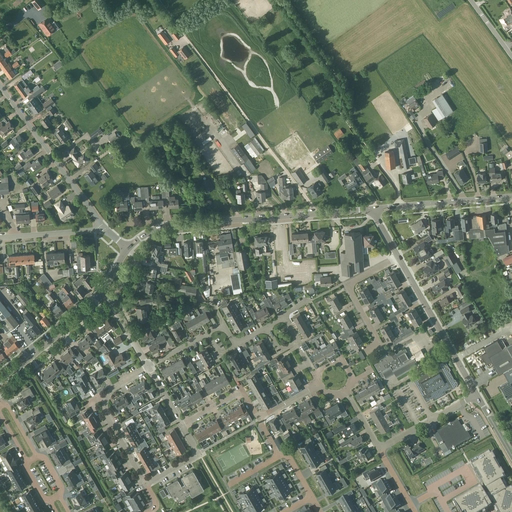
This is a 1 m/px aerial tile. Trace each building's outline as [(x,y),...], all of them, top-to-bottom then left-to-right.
[(37,0),(33,0),(32,2),(38,10),(41,8),(37,3),(39,1),(37,0)] [(511,8),(511,9),(510,8),(504,11),(507,15),(500,19),(502,23),(503,25),(506,23),(505,21),(511,16),(511,8)] [(506,23),(503,25),(507,30),(511,26),(511,16),(505,21),(506,23)] [(49,20),(41,26),(47,35),(53,30),(54,32),(59,28),(54,21),(51,23),(49,20)] [(172,34),(176,40),(180,37),(176,31),(175,31),(170,25),(171,25),(169,23),(167,25),(169,26),(167,27),(172,34)] [(162,31),(158,34),(165,44),(169,41),(162,31)] [(185,59),(190,55),(184,46),(177,52),(173,46),(169,49),(176,57),(180,53),(185,59)] [(59,61),(53,66),(56,69),(62,65),(59,61)] [(6,73),(11,69),(7,63),(2,67),(6,73)] [(11,69),(6,73),(10,78),(15,75),(11,69)] [(33,73),(31,70),(22,76),(25,79),(33,73)] [(38,76),(27,83),(29,86),(40,79),(38,76)] [(14,85),(19,91),(23,88),(27,85),(22,79),(14,85)] [(27,94),(32,91),(28,86),(24,89),(23,88),(19,91),(23,97),(28,94),(27,94)] [(26,104),(30,108),(41,100),(38,96),(46,90),(43,86),(41,87),(39,89),(35,92),(34,92),(36,95),(33,97),(27,102),(27,103),(26,104)] [(453,110),(442,94),(432,100),(437,107),(432,110),(438,120),(453,110)] [(46,109),(51,106),(51,105),(55,102),(51,97),(43,103),(41,100),(30,108),(33,113),(34,112),(35,113),(41,108),(44,106),(46,109)] [(415,108),(419,105),(416,99),(409,104),(413,110),(416,109),(415,108)] [(51,106),(46,109),(48,111),(47,111),(49,113),(46,116),(40,120),(45,127),(51,123),(47,118),(51,115),(51,116),(56,112),(52,107),(51,106)] [(413,119),(416,117),(411,109),(408,112),(413,119)] [(431,114),(423,119),(429,128),(437,123),(431,114)] [(72,126),(67,119),(64,122),(69,129),(72,126)] [(6,134),(14,127),(9,121),(4,125),(1,121),(0,122),(0,131),(3,135),(5,133),(6,134)] [(249,136),(253,133),(245,123),(241,125),(249,136)] [(63,128),(60,125),(56,128),(58,131),(54,134),(61,144),(68,139),(61,129),(63,128)] [(103,132),(100,127),(89,135),(92,139),(99,134),(100,134),(103,132)] [(116,133),(115,132),(107,138),(108,139),(108,140),(110,142),(111,143),(119,138),(118,136),(116,133)] [(24,141),(19,134),(11,141),(16,147),(24,141)] [(244,146),(247,150),(250,147),(251,148),(252,148),(257,155),(264,150),(255,138),(245,146),(244,146)] [(480,152),(488,151),(487,138),(479,139),(480,152)] [(5,148),(10,144),(7,140),(1,144),(5,148)] [(408,150),(410,150),(410,149),(410,148),(409,144),(406,145),(406,146),(405,143),(404,140),(399,140),(395,141),(396,147),(400,146),(401,151),(407,150),(406,149),(407,149),(407,150),(408,150)] [(248,158),(245,154),(238,144),(230,149),(241,164),(240,164),(247,174),(256,168),(249,158),(248,158)] [(328,145),(313,156),(318,163),(333,153),(328,145)] [(373,152),(378,152),(378,156),(382,156),(382,146),(374,146),(373,152)] [(457,146),(446,153),(450,160),(462,152),(457,146)] [(76,153),(78,152),(74,147),(67,152),(71,157),(73,159),(72,160),(74,162),(74,163),(75,165),(76,165),(78,167),(83,164),(84,165),(90,160),(84,152),(78,156),(76,153)] [(24,160),(26,159),(25,159),(27,157),(28,158),(34,154),(30,149),(25,152),(24,150),(19,153),(24,160)] [(407,150),(401,151),(405,169),(410,168),(407,150)] [(387,168),(396,167),(394,151),(385,152),(387,168)] [(114,152),(108,156),(112,161),(118,157),(114,152)] [(31,164),(35,170),(42,165),(38,159),(31,164)] [(369,184),(374,181),(379,188),(386,183),(384,181),(385,180),(381,175),(376,178),(374,176),(370,170),(368,171),(366,168),(367,167),(363,161),(360,163),(360,162),(358,164),(356,166),(363,175),(363,176),(368,182),(369,184)] [(92,170),(91,170),(85,175),(92,185),(99,180),(93,172),(99,168),(95,162),(90,166),(92,170)] [(27,163),(23,166),(22,167),(18,170),(17,170),(17,171),(19,174),(24,170),(25,171),(31,167),(27,163)] [(207,172),(203,165),(197,169),(197,168),(195,169),(198,174),(200,172),(202,175),(207,172)] [(493,176),(493,182),(496,182),(495,180),(502,180),(501,173),(495,173),(495,167),(489,167),(490,176),(493,176)] [(307,180),(299,168),(291,173),(300,185),(307,180)] [(319,171),(327,183),(332,180),(324,168),(319,171)] [(317,174),(314,169),(307,173),(310,178),(317,174)] [(455,173),(461,184),(469,179),(462,169),(455,173)] [(359,176),(355,170),(351,173),(353,176),(350,178),(351,181),(346,185),(351,193),(356,190),(355,189),(359,186),(355,179),(359,176)] [(428,183),(439,181),(438,177),(444,176),(443,170),(437,171),(437,173),(427,175),(428,183)] [(404,183),(413,181),(412,179),(415,178),(414,174),(411,174),(411,172),(402,174),(404,183)] [(44,186),(53,180),(47,173),(39,179),(44,186)] [(486,176),(486,175),(486,173),(477,173),(477,175),(477,182),(478,182),(478,183),(479,184),(481,183),(482,183),(482,182),(487,182),(486,176)] [(8,182),(8,177),(1,177),(1,183),(0,182),(0,193),(9,192),(8,182)] [(214,188),(209,178),(201,183),(206,193),(214,188)] [(261,179),(254,185),(264,197),(271,192),(261,179)] [(314,197),(322,192),(315,182),(308,188),(314,197)] [(30,187),(36,195),(41,192),(35,184),(30,187)] [(54,199),(62,192),(57,186),(48,192),(54,199)] [(145,199),(145,196),(144,188),(144,187),(140,187),(138,187),(138,197),(138,201),(135,201),(134,196),(130,197),(131,205),(134,205),(135,209),(142,209),(141,199),(145,199)] [(240,193),(240,189),(236,190),(236,194),(236,197),(237,197),(238,202),(244,201),(244,193),(240,193)] [(123,193),(124,193),(124,202),(116,202),(117,211),(127,210),(127,201),(127,199),(130,199),(129,192),(130,192),(130,190),(129,190),(123,190),(123,193)] [(174,196),(169,197),(170,207),(178,206),(178,198),(175,199),(174,196)] [(52,204),(49,200),(43,204),(46,208),(52,204)] [(68,206),(65,208),(60,201),(55,205),(59,212),(59,213),(63,220),(68,217),(69,218),(70,218),(71,218),(72,217),(73,216),(73,215),(73,214),(73,213),(68,206)] [(39,211),(38,211),(36,211),(36,214),(36,221),(41,220),(41,221),(42,222),(43,222),(44,221),(44,220),(45,220),(44,213),(39,214),(39,211)] [(489,221),(490,226),(497,226),(497,229),(501,229),(501,224),(500,224),(499,217),(498,217),(498,213),(492,214),(492,218),(491,218),(491,221),(489,221)] [(507,223),(501,224),(501,229),(497,229),(497,226),(490,226),(489,221),(489,220),(487,220),(486,215),(477,216),(477,217),(469,217),(469,216),(470,229),(471,238),(489,236),(494,246),(493,246),(498,256),(509,252),(507,223)] [(470,238),(471,238),(470,229),(469,216),(466,217),(466,216),(463,216),(463,217),(462,217),(463,229),(467,229),(467,233),(470,233),(470,238)] [(454,218),(447,219),(448,225),(445,225),(446,232),(453,231),(452,226),(455,226),(454,218)] [(440,219),(432,220),(433,230),(432,230),(433,233),(439,233),(439,230),(441,229),(440,219)] [(416,233),(426,228),(421,220),(412,226),(416,233)] [(315,241),(320,240),(320,242),(325,241),(325,240),(328,239),(327,235),(324,235),(324,231),(314,232),(315,241)] [(341,253),(343,275),(352,274),(352,272),(356,272),(356,270),(363,269),(362,258),(362,251),(361,245),(360,232),(354,232),(351,232),(351,233),(345,233),(346,252),(341,253)] [(220,254),(215,255),(217,264),(221,264),(222,267),(235,265),(238,264),(237,258),(234,259),(233,251),(231,238),(230,233),(219,235),(220,240),(217,241),(218,249),(219,249),(220,254)] [(292,242),(300,241),(299,233),(291,234),(292,242)] [(299,233),(300,241),(308,241),(307,233),(299,233)] [(414,247),(418,254),(428,249),(426,245),(427,245),(426,243),(432,239),(430,234),(422,239),(424,242),(414,247)] [(361,245),(362,251),(365,251),(365,252),(368,252),(367,245),(374,244),(373,235),(364,236),(365,245),(361,245)] [(262,255),(263,255),(262,248),(261,236),(254,237),(255,245),(258,244),(258,248),(255,248),(255,253),(256,253),(256,256),(262,255)] [(268,236),(261,236),(262,248),(263,255),(270,254),(271,266),(284,265),(283,250),(266,252),(266,248),(265,244),(268,244),(268,242),(271,242),(270,237),(268,237),(268,236)] [(203,246),(202,241),(196,241),(196,251),(203,251),(203,254),(206,253),(206,246),(203,246)] [(184,242),(185,255),(192,255),(192,254),(193,254),(193,249),(191,249),(191,242),(184,242)] [(157,265),(167,267),(168,264),(161,263),(163,252),(160,252),(161,247),(155,246),(154,250),(153,250),(153,252),(153,254),(153,253),(152,259),(154,259),(154,262),(157,262),(157,265)] [(236,251),(239,269),(249,267),(246,249),(236,251)] [(428,249),(418,254),(422,261),(432,256),(428,249)] [(64,252),(55,253),(56,263),(65,262),(65,258),(64,252)] [(457,261),(451,252),(446,255),(451,264),(457,261)] [(46,254),(47,263),(56,263),(55,253),(46,254)] [(82,253),(78,253),(78,255),(80,255),(81,263),(90,262),(89,255),(83,256),(82,253)] [(511,253),(503,258),(506,265),(511,262),(511,253)] [(28,255),(22,256),(22,263),(26,263),(26,266),(27,266),(27,269),(31,269),(30,265),(29,265),(28,263),(29,263),(28,255)] [(438,256),(436,257),(428,262),(430,265),(424,268),(428,276),(432,274),(433,274),(440,270),(436,263),(441,260),(438,256)] [(81,263),(77,263),(78,273),(87,272),(87,269),(90,269),(90,262),(81,263)] [(456,262),(451,264),(456,274),(462,271),(456,262)] [(153,276),(155,276),(156,272),(157,273),(158,270),(166,272),(167,267),(157,265),(156,268),(150,267),(149,271),(148,271),(147,276),(152,277),(153,276)] [(385,281),(386,283),(397,277),(393,271),(386,275),(388,279),(385,281)] [(53,284),(44,273),(39,277),(47,287),(53,284)] [(320,281),(321,285),(331,285),(330,277),(322,277),(322,274),(315,275),(315,281),(320,281)] [(447,278),(444,274),(438,278),(441,282),(433,287),(437,293),(441,291),(443,294),(449,290),(447,287),(448,286),(444,279),(447,278)] [(85,278),(83,275),(78,279),(83,285),(85,283),(89,288),(94,283),(88,276),(85,278)] [(397,277),(386,283),(388,286),(391,284),(393,287),(400,283),(397,277)] [(83,285),(78,279),(73,283),(77,288),(74,290),(80,297),(86,293),(81,287),(83,285)] [(265,288),(277,287),(277,279),(265,280),(265,288)] [(147,283),(145,291),(148,292),(147,294),(152,295),(152,292),(153,284),(157,284),(157,281),(151,280),(150,283),(147,283)] [(71,290),(66,284),(61,288),(66,294),(71,290)] [(195,297),(197,287),(183,285),(176,284),(175,290),(185,292),(185,296),(195,297)] [(461,284),(455,287),(460,295),(466,292),(461,284)] [(359,291),(362,297),(370,292),(367,286),(359,291)] [(382,286),(379,287),(382,292),(385,297),(385,296),(391,293),(389,289),(385,291),(382,286)] [(397,302),(408,296),(404,289),(397,293),(400,297),(396,299),(397,302)] [(29,302),(21,291),(16,295),(17,296),(24,306),(29,302)] [(56,298),(51,292),(48,295),(52,301),(56,298)] [(366,303),(373,298),(370,292),(362,297),(366,303)] [(375,297),(377,301),(385,297),(382,292),(375,297)] [(283,307),(289,303),(288,301),(292,299),(289,293),(284,296),(283,293),(280,295),(280,294),(277,296),(283,307)] [(443,306),(450,302),(449,300),(454,297),(452,293),(447,296),(440,300),(443,306)] [(64,297),(62,299),(64,302),(68,307),(74,302),(70,298),(67,294),(64,297)] [(274,303),(278,310),(283,307),(277,296),(276,294),(272,296),(276,302),(274,303)] [(332,305),(339,301),(336,295),(331,298),(329,296),(326,298),(327,301),(329,300),(332,305)] [(389,303),(387,299),(385,296),(385,297),(377,301),(379,305),(383,302),(385,305),(389,303)] [(408,296),(397,302),(399,304),(403,302),(405,306),(411,302),(408,296)] [(267,301),(270,307),(272,310),(275,308),(270,299),(269,297),(266,299),(267,301)] [(270,307),(267,301),(266,299),(266,298),(263,300),(265,304),(261,306),(262,308),(260,309),(265,318),(271,315),(269,311),(268,308),(270,307)] [(53,312),(54,312),(57,316),(63,311),(56,302),(55,303),(54,301),(51,304),(52,305),(49,308),(53,312)] [(230,301),(222,306),(225,311),(237,305),(236,303),(232,305),(230,301)] [(342,306),(339,301),(332,305),(335,310),(333,311),(335,314),(338,312),(337,309),(342,306)] [(228,316),(236,312),(237,311),(235,308),(237,306),(237,305),(225,311),(228,316)] [(373,316),(384,309),(385,309),(384,307),(383,307),(379,309),(377,305),(369,310),(373,316)] [(145,306),(136,307),(138,314),(147,313),(145,306)] [(403,306),(394,312),(396,315),(405,310),(403,306)] [(463,320),(467,327),(476,322),(472,314),(469,316),(467,313),(471,310),(469,306),(461,311),(463,315),(464,315),(466,318),(463,320)] [(19,323),(6,307),(0,312),(0,317),(10,330),(19,323)] [(205,322),(210,319),(208,315),(211,313),(207,307),(202,310),(204,312),(200,314),(205,322)] [(45,316),(48,313),(44,308),(39,313),(43,318),(40,320),(45,326),(50,322),(45,316)] [(411,319),(418,314),(414,308),(407,312),(409,315),(406,317),(408,320),(411,319)] [(260,321),(265,318),(260,309),(255,313),(260,321)] [(384,309),(373,316),(376,322),(384,317),(382,314),(385,312),(384,309)] [(200,325),(205,322),(200,314),(198,310),(196,311),(199,315),(195,317),(200,325)] [(35,324),(37,322),(28,311),(22,316),(31,327),(28,329),(33,335),(40,330),(35,324)] [(231,321),(242,315),(241,313),(238,315),(236,312),(228,316),(231,321)] [(147,313),(138,314),(139,321),(144,320),(148,319),(147,316),(147,313)] [(190,330),(195,328),(188,316),(187,313),(185,314),(186,317),(189,321),(185,323),(190,330)] [(293,317),(296,322),(303,318),(306,316),(305,314),(301,316),(300,313),(293,317)] [(349,318),(346,313),(341,316),(339,314),(336,316),(337,318),(339,317),(342,322),(349,318)] [(415,325),(422,321),(418,314),(411,319),(415,325)] [(190,315),(188,316),(195,328),(200,325),(195,317),(192,319),(190,315)] [(234,326),(241,321),(240,318),(243,316),(242,315),(231,321),(234,326)] [(148,319),(144,320),(145,328),(156,326),(161,326),(160,319),(156,320),(156,321),(150,322),(150,318),(149,318),(148,316),(147,316),(148,319)] [(303,318),(296,322),(299,327),(305,323),(304,320),(308,318),(306,316),(303,318)] [(349,318),(342,322),(345,327),(343,329),(345,331),(348,329),(347,327),(352,324),(349,318)] [(110,324),(107,319),(101,324),(107,331),(111,328),(114,331),(116,329),(111,323),(110,324)] [(177,340),(184,336),(181,330),(183,328),(179,321),(172,326),(175,330),(172,331),(177,340)] [(234,326),(236,331),(241,328),(242,330),(249,326),(247,323),(243,325),(241,321),(234,326)] [(301,332),(312,326),(311,323),(307,326),(305,323),(299,327),(301,332)] [(5,324),(0,328),(4,333),(8,329),(5,324)] [(103,335),(107,331),(101,324),(96,328),(99,332),(98,333),(103,339),(105,337),(103,335)] [(384,335),(391,330),(388,324),(380,328),(384,335)] [(312,326),(301,332),(304,337),(311,333),(310,330),(313,328),(312,326)] [(144,335),(143,335),(142,336),(141,337),(144,342),(145,341),(145,342),(154,337),(151,331),(153,330),(153,328),(157,327),(156,327),(145,328),(143,328),(144,335)] [(398,334),(400,337),(406,334),(403,328),(400,330),(401,333),(398,334)] [(391,330),(384,335),(387,341),(395,337),(396,336),(392,330),(391,330)] [(413,330),(412,330),(406,334),(400,337),(395,340),(396,343),(414,333),(413,330)] [(352,341),(360,337),(356,331),(350,335),(348,331),(340,335),(343,339),(345,338),(346,340),(350,338),(352,341)] [(159,344),(164,341),(164,342),(169,339),(167,335),(169,334),(168,332),(166,333),(161,336),(161,337),(160,336),(155,339),(156,340),(151,342),(153,346),(150,347),(153,354),(162,349),(159,344)] [(83,339),(89,346),(94,341),(89,334),(88,335),(87,334),(84,336),(85,338),(83,339)] [(13,335),(9,338),(4,342),(8,347),(5,350),(9,355),(19,347),(18,347),(21,345),(13,335)] [(268,335),(262,338),(264,344),(270,340),(268,335)] [(123,341),(120,336),(113,340),(116,345),(123,341)] [(360,337),(352,341),(354,345),(350,347),(351,349),(349,350),(351,354),(359,350),(356,346),(363,343),(360,337)] [(463,348),(474,342),(472,337),(460,343),(463,348)] [(330,343),(326,346),(331,354),(336,352),(336,351),(340,349),(336,343),(338,342),(336,338),(334,339),(333,338),(329,340),(330,343)] [(83,350),(89,346),(83,339),(82,340),(80,340),(78,342),(78,343),(83,350)] [(107,351),(112,347),(106,340),(101,344),(107,351)] [(256,344),(252,346),(254,348),(253,349),(254,352),(259,349),(265,346),(262,340),(256,344)] [(498,340),(484,348),(487,352),(482,355),(487,364),(492,361),(499,374),(504,372),(511,384),(502,389),(507,398),(511,395),(511,343),(502,349),(498,340)] [(259,349),(254,352),(257,357),(268,351),(265,346),(259,349)] [(327,357),(331,354),(326,346),(322,348),(327,357)] [(65,352),(71,360),(75,357),(78,361),(83,357),(78,351),(75,353),(70,348),(65,352)] [(322,348),(317,351),(322,360),(327,357),(322,348)] [(418,365),(416,361),(425,356),(421,350),(414,353),(415,354),(408,358),(405,353),(407,351),(405,348),(396,354),(395,352),(388,355),(387,354),(380,358),(381,360),(374,364),(378,371),(381,370),(379,372),(382,376),(384,375),(386,378),(394,374),(396,377),(418,365)] [(206,349),(199,353),(202,359),(210,354),(206,349)] [(322,360),(317,351),(316,349),(314,350),(315,352),(312,354),(317,363),(322,360)] [(115,357),(111,350),(104,354),(110,363),(113,362),(116,366),(125,361),(121,354),(115,357)] [(258,364),(259,366),(270,360),(268,357),(271,355),(268,351),(257,357),(253,359),(254,362),(260,358),(262,362),(258,364)] [(68,362),(71,360),(65,352),(60,356),(65,362),(61,364),(63,366),(66,371),(71,366),(68,362)] [(84,357),(88,362),(94,357),(90,352),(84,357)] [(202,359),(199,360),(201,364),(199,366),(202,371),(212,365),(210,362),(213,360),(210,354),(202,359)] [(237,354),(230,358),(236,368),(242,365),(244,368),(246,366),(241,357),(239,358),(237,354)] [(270,360),(269,361),(272,365),(276,363),(277,362),(280,367),(289,361),(288,358),(287,358),(285,356),(281,359),(279,355),(273,358),(270,360)] [(177,361),(183,373),(185,372),(183,368),(186,366),(182,358),(177,361)] [(426,401),(434,397),(434,396),(444,390),(444,391),(446,390),(446,389),(449,387),(450,388),(451,388),(453,388),(455,388),(456,387),(457,386),(457,384),(457,383),(457,382),(456,380),(454,378),(452,378),(452,377),(453,377),(449,370),(450,370),(445,360),(433,367),(413,379),(415,383),(426,401)] [(68,372),(66,371),(63,366),(60,368),(59,368),(59,367),(55,364),(56,363),(54,361),(51,364),(49,366),(55,374),(58,372),(59,372),(60,371),(61,373),(63,372),(65,375),(68,372)] [(182,374),(183,373),(177,361),(172,364),(176,371),(179,370),(182,374)] [(281,378),(292,372),(290,369),(292,368),(291,365),(291,364),(289,361),(280,367),(281,366),(282,369),(280,370),(281,371),(278,373),(281,377),(278,379),(279,380),(281,378)] [(173,373),(176,371),(172,364),(167,367),(173,378),(175,377),(173,373)] [(52,376),(55,374),(49,366),(46,368),(43,371),(44,373),(45,372),(48,376),(48,377),(48,376),(46,375),(43,377),(51,386),(53,384),(51,381),(53,380),(51,378),(52,378),(52,376)] [(118,366),(106,373),(108,377),(121,370),(118,366)] [(174,380),(173,378),(167,367),(162,369),(166,377),(169,375),(173,381),(174,380)] [(246,378),(249,383),(258,378),(256,375),(260,373),(257,368),(252,371),(253,374),(246,378)] [(96,385),(102,381),(100,377),(102,376),(102,377),(106,375),(102,369),(97,372),(90,375),(96,385)] [(291,384),(299,380),(296,374),(294,375),(292,372),(281,378),(284,383),(289,381),(291,384)] [(128,388),(144,380),(141,374),(124,382),(128,388)] [(224,374),(219,377),(224,386),(229,383),(224,374)] [(76,384),(72,386),(75,392),(80,389),(82,393),(88,389),(84,382),(87,381),(84,375),(78,378),(81,381),(75,384),(76,384)] [(219,389),(224,386),(219,377),(214,379),(219,389)] [(252,388),(260,384),(257,379),(258,378),(249,383),(252,388)] [(214,391),(219,389),(214,379),(209,382),(214,391)] [(299,380),(291,384),(293,388),(289,391),(291,395),(284,399),(284,400),(292,396),(302,390),(300,387),(303,385),(299,380)] [(139,383),(144,391),(147,389),(149,393),(149,392),(152,397),(156,395),(148,382),(146,383),(144,381),(139,383)] [(372,383),(378,394),(379,393),(378,391),(381,389),(377,381),(375,382),(374,381),(372,382),(372,383)] [(198,382),(195,384),(197,388),(195,389),(197,392),(194,394),(198,401),(203,398),(199,391),(202,390),(198,382)] [(209,394),(214,391),(209,382),(204,385),(209,394)] [(141,393),(144,391),(139,383),(134,386),(141,397),(141,398),(143,397),(141,393)] [(375,395),(378,394),(372,383),(367,386),(372,395),(374,393),(375,395)] [(255,393),(263,388),(260,384),(252,388),(255,393)] [(134,403),(136,401),(136,400),(141,397),(134,386),(129,389),(132,394),(130,396),(134,403)] [(368,397),(372,395),(367,386),(362,389),(368,399),(369,399),(368,397)] [(28,394),(32,392),(29,388),(21,393),(24,398),(17,402),(21,410),(27,406),(26,404),(29,402),(26,397),(29,395),(28,394)] [(258,398),(266,393),(263,388),(255,393),(258,398)] [(189,391),(187,389),(185,390),(193,403),(198,401),(194,394),(191,395),(189,391)] [(358,392),(355,394),(361,405),(364,403),(362,400),(365,399),(366,401),(368,399),(362,389),(358,392)] [(188,406),(193,403),(185,390),(184,391),(186,396),(183,397),(188,406)] [(260,403),(269,398),(268,398),(266,393),(258,398),(260,403)] [(176,394),(173,396),(180,409),(183,407),(183,409),(188,406),(183,397),(179,400),(176,394)] [(120,398),(124,406),(127,405),(129,408),(134,406),(131,400),(128,402),(125,395),(120,398)] [(124,406),(120,398),(114,401),(117,407),(115,409),(118,414),(120,412),(119,409),(124,406)] [(269,398),(260,403),(263,408),(271,404),(272,407),(278,404),(275,399),(271,401),(269,398)] [(322,414),(321,411),(314,399),(311,401),(310,399),(305,402),(310,411),(313,410),(316,417),(322,414)] [(76,402),(67,407),(69,410),(67,412),(69,417),(74,414),(73,412),(79,408),(76,402)] [(153,406),(150,402),(139,409),(140,412),(146,408),(150,415),(154,412),(162,408),(159,403),(153,406)] [(300,407),(297,408),(304,420),(310,417),(307,413),(310,411),(305,402),(299,405),(300,407)] [(337,403),(333,406),(337,414),(339,413),(341,416),(343,415),(344,416),(348,414),(343,405),(340,407),(337,403)] [(249,415),(246,409),(244,406),(242,408),(240,405),(235,408),(240,417),(242,419),(249,415)] [(372,418),(381,413),(377,405),(371,408),(373,411),(370,413),(372,418)] [(333,417),(337,414),(333,406),(326,410),(328,414),(325,416),(330,425),(333,423),(332,421),(335,420),(333,417)] [(40,420),(36,414),(41,412),(38,408),(32,412),(34,415),(27,420),(31,428),(37,424),(36,422),(40,420)] [(162,408),(154,412),(156,415),(152,417),(153,419),(155,418),(157,417),(165,412),(162,408)] [(233,409),(230,410),(238,423),(239,422),(237,418),(237,417),(240,416),(240,417),(235,408),(233,409)] [(294,408),(288,411),(293,420),(295,423),(299,421),(299,422),(304,420),(297,408),(295,410),(294,408)] [(86,423),(95,418),(92,413),(90,414),(87,410),(77,415),(79,420),(81,419),(81,420),(83,421),(85,420),(86,423)] [(238,423),(230,410),(228,411),(228,412),(226,413),(230,421),(233,420),(234,420),(236,424),(238,423)] [(289,422),(293,420),(288,411),(283,414),(284,417),(281,418),(287,429),(292,426),(289,422)] [(160,421),(167,417),(165,412),(157,417),(160,421)] [(231,422),(230,421),(226,413),(221,416),(225,422),(222,424),(226,430),(230,427),(228,424),(231,422)] [(381,413),(372,418),(375,423),(384,418),(381,413)] [(387,423),(386,420),(389,418),(388,416),(385,417),(384,418),(375,423),(378,428),(387,423)] [(164,426),(170,422),(167,417),(160,421),(157,423),(159,426),(157,427),(160,433),(166,429),(164,426)] [(83,432),(84,435),(94,430),(92,426),(98,423),(95,418),(86,423),(88,426),(86,427),(86,429),(87,430),(83,432)] [(135,427),(133,423),(135,422),(132,418),(127,421),(128,423),(122,427),(125,432),(135,427)] [(271,425),(270,426),(271,428),(272,428),(273,428),(274,431),(278,428),(281,432),(286,429),(283,424),(280,425),(276,418),(269,422),(271,425)] [(226,430),(222,424),(219,425),(216,420),(213,422),(212,421),(211,422),(211,421),(210,422),(216,432),(220,430),(221,432),(226,430)] [(437,433),(427,439),(438,458),(443,454),(448,452),(452,450),(455,450),(455,448),(471,439),(467,432),(466,433),(462,426),(461,427),(458,420),(451,424),(449,423),(448,426),(437,432),(437,433)] [(387,423),(378,428),(381,433),(390,428),(389,426),(393,424),(391,421),(387,423)] [(212,434),(216,432),(210,422),(208,423),(209,424),(206,426),(213,439),(215,438),(212,434)] [(135,427),(125,432),(128,436),(136,432),(134,429),(142,425),(141,423),(140,424),(135,427)] [(357,430),(354,423),(347,427),(344,423),(333,430),(335,434),(343,430),(346,436),(348,436),(350,435),(350,434),(357,430)] [(45,425),(38,429),(40,432),(35,435),(39,441),(50,434),(45,425)] [(211,440),(213,439),(206,426),(202,428),(202,427),(200,428),(205,438),(209,436),(211,440)] [(202,440),(205,438),(200,428),(199,428),(198,429),(198,430),(195,432),(199,440),(201,445),(204,443),(202,440)] [(168,439),(177,434),(174,429),(165,434),(168,439)] [(130,441),(138,437),(138,436),(145,433),(144,431),(139,434),(138,433),(137,434),(136,432),(128,436),(130,441)] [(94,432),(87,436),(90,440),(94,438),(97,443),(107,438),(105,435),(104,435),(103,433),(98,435),(97,435),(96,435),(94,432)] [(53,439),(50,434),(39,441),(42,446),(49,442),(50,445),(57,442),(55,439),(53,439)] [(171,445),(180,439),(177,434),(168,439),(171,445)] [(339,444),(341,447),(342,447),(351,441),(355,447),(364,442),(361,436),(353,440),(351,437),(340,443),(339,444)] [(141,445),(146,442),(144,438),(140,440),(138,437),(130,441),(133,446),(139,443),(141,445)] [(279,451),(284,448),(277,437),(273,440),(279,451)] [(304,441),(305,443),(300,446),(303,452),(313,446),(311,441),(311,440),(310,437),(304,441)] [(107,438),(97,443),(99,447),(97,448),(97,449),(97,450),(96,451),(98,456),(105,452),(103,449),(104,448),(104,447),(109,444),(108,442),(108,440),(107,438)] [(174,450),(183,445),(180,439),(171,445),(174,450)] [(65,452),(62,447),(68,444),(65,440),(55,445),(57,449),(51,453),(54,459),(65,452)] [(139,456),(147,452),(145,448),(149,446),(146,442),(141,445),(142,448),(136,451),(139,456)] [(406,449),(405,450),(410,459),(417,455),(416,454),(418,453),(418,454),(424,450),(420,444),(414,447),(415,448),(413,449),(412,446),(411,447),(409,446),(406,448),(406,449)] [(183,445),(174,450),(177,455),(186,450),(183,445)] [(306,456),(315,451),(313,446),(314,446),(313,446),(303,452),(306,456)] [(142,461),(150,456),(148,454),(150,453),(149,453),(152,451),(153,452),(156,449),(155,447),(147,452),(139,456),(142,461)] [(361,461),(363,460),(372,455),(368,449),(365,450),(363,447),(354,452),(358,459),(359,459),(361,461)] [(12,455),(9,450),(0,455),(3,460),(12,455)] [(308,461),(319,455),(318,455),(315,451),(306,456),(306,457),(305,457),(306,459),(307,458),(308,461)] [(69,458),(65,452),(54,459),(57,464),(69,458)] [(107,464),(118,458),(117,455),(116,453),(115,453),(115,452),(111,454),(110,454),(108,455),(106,452),(99,456),(101,460),(104,458),(107,464)] [(480,488),(454,503),(458,511),(485,511),(492,508),(490,505),(493,504),(497,511),(511,511),(511,489),(511,488),(506,491),(501,481),(504,479),(503,476),(504,475),(501,470),(499,471),(497,466),(498,465),(498,466),(498,465),(498,464),(497,465),(498,465),(497,466),(494,461),(496,460),(492,454),(491,455),(489,452),(481,457),(470,463),(474,470),(473,470),(481,484),(481,483),(485,490),(486,489),(489,495),(485,497),(480,488)] [(6,465),(14,460),(12,455),(3,460),(6,465)] [(322,460),(319,455),(308,461),(311,466),(317,463),(318,466),(324,463),(322,460)] [(150,456),(142,461),(144,466),(152,461),(157,458),(156,457),(153,458),(151,459),(150,456)] [(118,458),(107,464),(110,468),(107,470),(110,476),(117,472),(117,471),(115,468),(117,467),(118,466),(122,464),(121,463),(121,462),(120,461),(120,460),(118,458)] [(7,470),(17,465),(14,460),(6,465),(8,469),(7,470)] [(152,461),(144,466),(147,471),(153,467),(155,470),(160,467),(158,462),(154,465),(152,461)] [(72,469),(75,468),(73,464),(66,467),(68,471),(63,474),(66,480),(77,474),(76,474),(75,474),(72,469)] [(319,468),(321,470),(316,473),(319,479),(328,473),(327,474),(324,469),(327,467),(325,464),(319,468)] [(10,475),(18,470),(15,466),(17,465),(7,470),(10,475)] [(12,480),(21,475),(18,470),(10,475),(12,480)] [(370,470),(362,475),(366,481),(369,479),(371,482),(381,476),(377,470),(371,473),(370,470)] [(121,483),(129,478),(126,472),(123,474),(122,473),(121,474),(119,471),(111,475),(114,479),(118,477),(121,483)] [(204,488),(193,471),(193,472),(182,478),(181,477),(181,478),(182,479),(179,481),(178,479),(178,480),(167,487),(166,486),(170,495),(171,495),(172,496),(174,494),(178,501),(186,496),(186,495),(190,493),(191,495),(192,495),(191,494),(203,488),(203,489),(204,488)] [(275,480),(285,474),(284,473),(281,475),(279,471),(272,475),(275,480)] [(321,483),(331,478),(328,473),(319,479),(321,483)] [(80,480),(77,474),(66,480),(69,486),(80,480)] [(285,481),(283,478),(286,476),(285,474),(275,480),(278,485),(285,481)] [(23,480),(21,475),(12,480),(15,485),(23,480)] [(275,480),(272,475),(265,479),(267,482),(264,484),(265,486),(275,480)] [(133,484),(129,478),(121,483),(124,488),(120,490),(123,495),(130,491),(129,487),(130,486),(133,484)] [(324,488),(335,482),(335,481),(332,483),(330,479),(331,478),(321,483),(321,484),(322,486),(324,488)] [(26,485),(23,480),(15,485),(18,489),(26,485)] [(278,485),(275,480),(265,486),(266,488),(269,486),(271,489),(278,485)] [(281,490),(291,484),(290,483),(286,485),(285,481),(278,485),(281,490)] [(377,482),(371,485),(373,488),(375,487),(378,492),(388,486),(386,481),(379,484),(377,482)] [(340,490),(335,482),(324,488),(327,493),(332,490),(334,493),(340,490)] [(290,492),(288,488),(292,486),(291,484),(281,490),(284,495),(290,492)] [(281,490),(278,485),(271,489),(273,492),(269,494),(270,496),(281,490)] [(249,495),(259,489),(258,487),(255,490),(253,486),(246,490),(249,495)] [(378,492),(377,492),(380,498),(380,497),(381,500),(388,497),(386,494),(391,491),(388,486),(378,492)] [(258,496),(257,493),(260,491),(259,489),(249,495),(252,500),(258,496)] [(249,495),(246,490),(239,494),(241,497),(238,499),(239,501),(249,495)] [(284,495),(281,490),(270,496),(271,498),(275,496),(277,499),(284,495)] [(32,496),(30,491),(21,495),(24,500),(32,496)] [(83,497),(80,491),(71,497),(74,502),(83,497)] [(141,498),(141,497),(141,496),(139,493),(138,492),(135,494),(134,491),(133,491),(130,493),(122,497),(124,501),(127,499),(130,504),(141,498)] [(339,503),(342,508),(350,503),(351,503),(353,502),(350,497),(353,495),(351,492),(343,497),(344,500),(339,503)] [(252,500),(249,495),(239,501),(240,503),(243,501),(245,504),(252,500)] [(27,505),(35,500),(32,496),(24,500),(27,505)] [(255,505),(265,499),(264,497),(260,499),(258,496),(252,500),(255,505)] [(388,497),(381,500),(383,503),(386,508),(397,501),(394,496),(389,499),(388,497)] [(90,504),(89,501),(86,502),(83,497),(74,502),(77,508),(83,505),(84,508),(90,504)] [(144,510),(142,506),(145,504),(144,503),(145,502),(143,499),(142,499),(141,498),(130,504),(134,510),(131,511),(140,511),(142,511),(144,510)] [(264,506),(262,503),(266,501),(265,499),(255,505),(258,510),(264,506)] [(29,510),(38,505),(35,500),(27,505),(29,510)] [(255,505),(252,500),(245,504),(247,507),(243,509),(244,511),(255,505)] [(397,501),(386,508),(387,511),(396,511),(395,510),(400,507),(400,506),(401,506),(399,503),(399,504),(397,501)]
